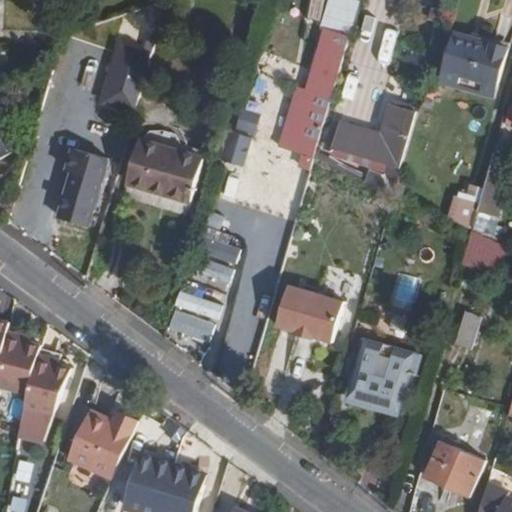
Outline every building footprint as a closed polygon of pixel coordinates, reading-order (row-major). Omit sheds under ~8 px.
[(466,65),(503,75),(511,44),(511,40),(461,25),(448,71),(463,76),(466,65)] [(149,71),(157,47),(143,43),(135,67),(149,71)] [(323,141),(345,64),(321,57),(312,90),(299,133),(323,141)] [(128,93),(141,97),(149,71),(135,67),(128,93)] [(299,133),(312,90),(301,87),(289,130),(299,133)] [(405,165),(420,111),(394,104),(386,133),(343,120),(335,145),(405,165)] [(259,132),(262,112),(244,110),(241,130),(259,132)] [(237,131),(230,159),(247,164),(254,135),(237,131)] [(0,160),(9,156),(0,140),(0,160)] [(193,201),(206,158),(143,140),(130,182),(193,201)] [(90,229),(110,163),(74,153),(69,168),(74,169),(59,220),(90,229)] [(477,229),(497,234),(511,181),(511,158),(498,154),(477,229)] [(310,170),(313,160),(302,156),(298,166),(310,170)] [(482,206),(491,173),(476,169),(468,202),(482,206)] [(506,274),(511,252),(511,246),(475,230),(466,261),(506,274)] [(215,240),(205,272),(234,281),(244,249),(215,240)] [(397,273),(393,303),(414,306),(418,276),(397,273)] [(189,286),(181,308),(184,309),(178,325),(217,339),(230,301),(189,286)] [(346,305),(291,289),(279,330),(297,335),(296,337),(315,343),(316,340),(334,346),(346,305)] [(459,345),(477,351),(488,316),(471,310),(459,345)] [(0,370),(5,371),(10,332),(12,322),(0,320),(0,370)] [(27,337),(10,332),(5,371),(3,386),(32,395),(41,356),(43,347),(25,341),(27,337)] [(423,354),(369,338),(351,396),(369,402),(372,395),(402,404),(412,370),(419,371),(423,354)] [(56,360),(41,356),(32,395),(28,410),(57,417),(74,369),(55,364),(56,360)] [(114,482),(140,423),(119,413),(114,422),(91,411),(69,462),(114,482)] [(475,496),(490,461),(446,442),(431,475),(475,496)] [(164,453),(146,448),(144,453),(162,458),(164,453)] [(177,456),(164,453),(162,458),(144,453),(131,500),(162,510),(177,456)] [(200,462),(177,456),(162,510),(171,511),(196,511),(207,475),(197,472),(200,462)] [(200,462),(197,472),(207,475),(209,465),(200,462)] [(511,511),(511,500),(509,499),(511,490),(511,489),(492,479),(482,511),(511,511)] [(259,511),(239,502),(234,511),(259,511)]
